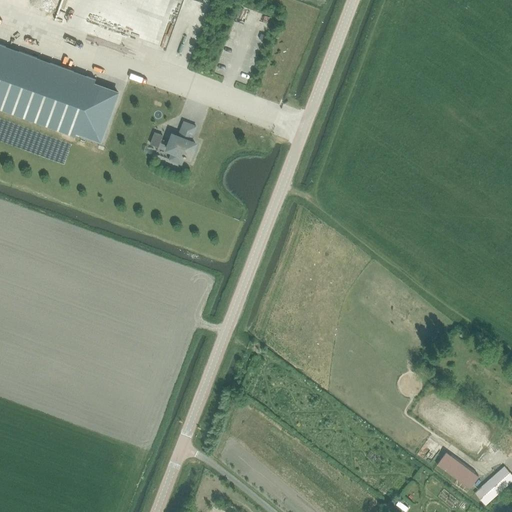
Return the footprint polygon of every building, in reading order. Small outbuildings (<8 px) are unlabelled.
[(0,109),(75,136),(77,132),(100,141),(118,93),(98,85),(97,88),(93,87),(96,80),(0,44),(0,109)] [(184,122),(178,137),(173,135),(167,150),(172,152),(169,160),(181,164),(184,157),(186,157),(190,159),(195,144),(190,142),(196,127),(184,122)] [(149,135),(146,143),(154,146),(157,138),(149,135)] [(469,489),(479,476),(446,452),(437,465),(469,489)] [(485,505),(511,481),(511,475),(504,466),(474,493),(485,505)]
